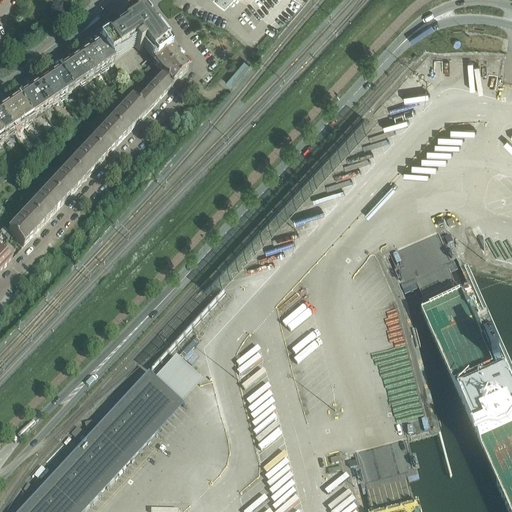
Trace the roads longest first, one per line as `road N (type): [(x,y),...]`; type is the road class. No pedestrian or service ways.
road 1 (secondary): [(404,40),(75,391)]
road 2 (residential): [(138,0),(156,10),(202,69),(0,292)]
road 3 (secondary): [(511,7),(449,4),(423,17),(404,40)]
